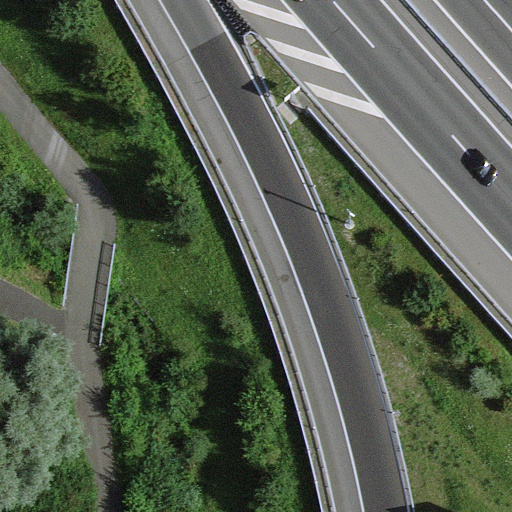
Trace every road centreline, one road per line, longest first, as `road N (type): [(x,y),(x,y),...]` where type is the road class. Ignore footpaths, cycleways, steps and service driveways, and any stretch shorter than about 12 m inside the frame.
road 1 (motorway): [(191,0),(293,205),(335,320),(385,511)]
road 2 (motorway): [(335,0),(511,204)]
